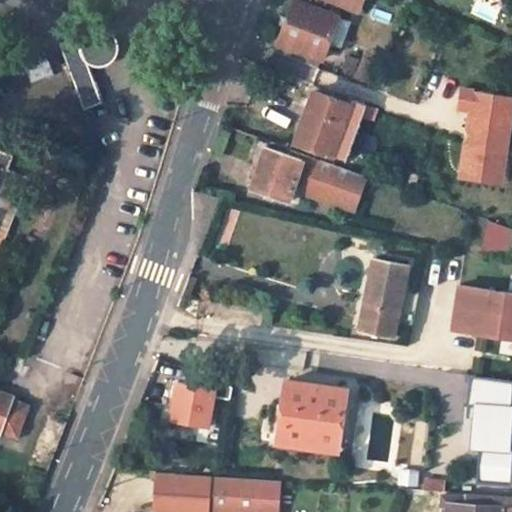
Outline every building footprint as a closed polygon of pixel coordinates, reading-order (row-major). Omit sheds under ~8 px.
[(329,12),(297,0),(294,0),(278,41),(321,57),(338,9),(330,7),(329,12)] [(344,0),(343,3),(358,10),(362,0),(344,0)] [(83,109),(103,102),(94,80),(92,81),(82,55),(88,53),(91,56),(94,58),(98,59),(102,59),(106,57),(109,55),(111,52),(112,48),(111,40),(110,37),(107,35),(104,33),(100,32),(96,33),(90,36),(88,39),(87,42),(87,46),(79,49),(76,39),(59,46),(83,109)] [(42,47),(20,56),(31,81),(53,72),(42,47)] [(367,59),(346,51),(339,68),(361,76),(367,59)] [(344,158),(368,88),(338,77),(331,96),(313,90),(294,139),(344,158)] [(502,183),(511,97),(511,94),(459,89),(457,108),(469,110),(467,129),(470,133),(469,139),(465,141),(461,178),(502,183)] [(254,136),(245,162),(257,167),(251,185),(288,198),(302,158),(265,146),(267,140),(254,136)] [(302,158),(304,153),(267,140),(265,146),(302,158)] [(0,167),(6,170),(13,154),(0,148),(0,167)] [(308,171),(313,157),(304,153),(302,158),(288,198),(297,201),(301,191),(308,171)] [(360,189),(365,175),(352,171),(329,162),(324,176),(360,189)] [(0,248),(27,177),(6,170),(0,167),(0,248)] [(301,191),(314,195),(311,203),(323,207),(326,200),(353,209),(360,189),(324,176),(308,171),(301,191)] [(511,226),(487,218),(481,254),(507,259),(511,233),(511,226)] [(473,255),(471,265),(499,271),(501,260),(473,255)] [(408,265),(372,257),(364,299),(358,328),(394,335),(408,265)] [(511,337),(511,292),(458,284),(452,327),(511,337)] [(364,299),(357,297),(352,325),(358,328),(364,299)] [(511,446),(508,446),(511,394),(511,381),(469,375),(465,418),(473,418),(471,446),(477,447),(475,483),(511,486),(511,472),(511,446)] [(346,389),(286,381),(277,442),(338,451),(346,389)] [(171,422),(209,428),(214,389),(176,384),(171,422)] [(0,428),(15,433),(24,406),(8,401),(10,397),(0,393),(0,428)] [(226,511),(257,511),(260,479),(155,472),(152,511),(206,511),(207,511),(226,511)] [(441,491),(443,478),(424,477),(422,490),(441,491)] [(276,511),(279,480),(260,479),(257,511),(276,511)] [(462,495),(441,493),(439,506),(447,506),(446,511),(501,511),(502,495),(462,492),(462,495)]
